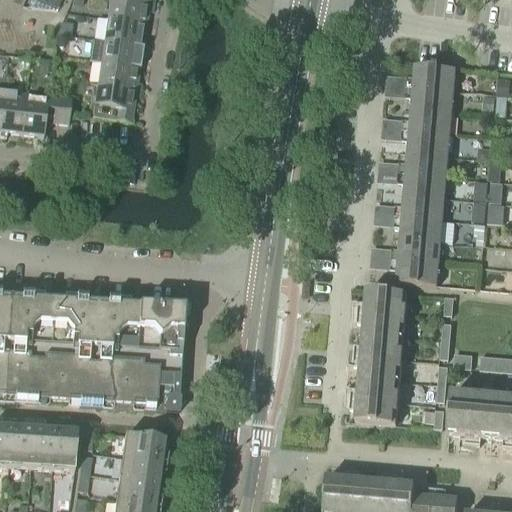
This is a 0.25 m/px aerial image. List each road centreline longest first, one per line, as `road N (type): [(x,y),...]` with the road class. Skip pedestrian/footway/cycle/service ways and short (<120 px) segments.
road 1 (residential): [(0,155),(137,170),(172,0)]
road 2 (tertiary): [(265,279),(310,0)]
road 3 (residential): [(347,286),(392,10)]
road 4 (residential): [(265,279),(0,248)]
road 5 (residential): [(335,445),(347,286)]
road 6 (tertiary): [(253,373),(233,418),(230,511)]
road 7 (tertiary): [(240,511),(257,440),(253,373)]
road 8 (residential): [(511,32),(392,10)]
